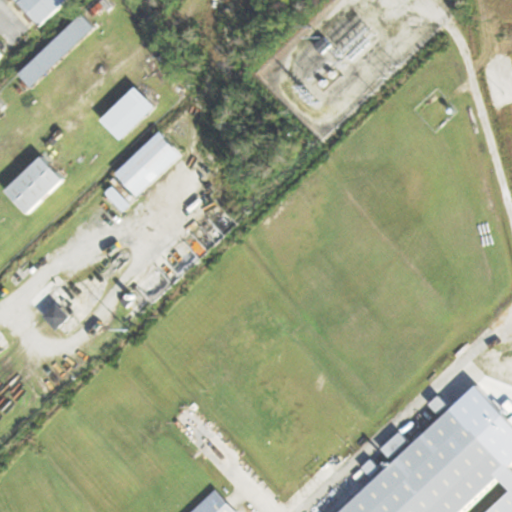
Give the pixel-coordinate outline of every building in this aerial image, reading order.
[(25,75),(39,90),(105,28),(91,13),(25,75)] [(341,45),(333,37),(323,46),(331,54),(341,45)] [(166,106),(147,87),(113,121),(132,140),(166,106)] [(126,174),(147,196),(192,152),(171,130),(126,174)] [(13,194),(37,217),(76,178),(53,155),(13,194)] [(55,316),(69,331),(82,317),(68,303),(55,316)] [(511,511),(511,452),(473,405),(345,511),(479,511),(511,485),(511,499),(507,504),(503,511),(511,511)] [(246,511),(226,490),(202,511),(246,511)]
